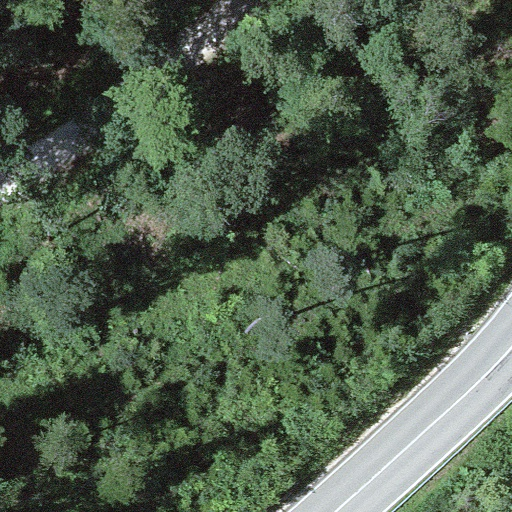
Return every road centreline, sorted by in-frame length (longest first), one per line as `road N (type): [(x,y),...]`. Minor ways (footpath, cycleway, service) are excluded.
road 1 (track): [(0,178),(154,78),(236,0)]
road 2 (secondary): [(511,345),(333,511)]
